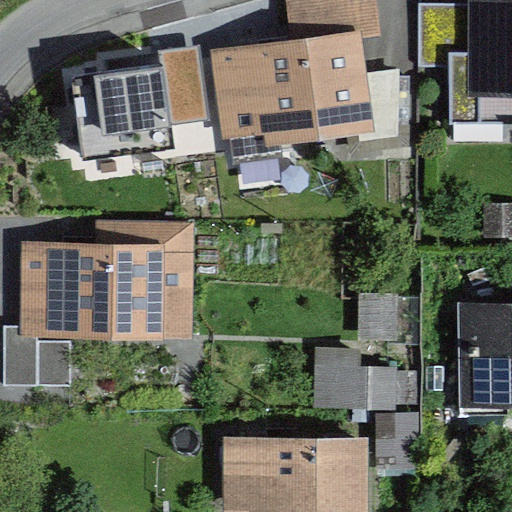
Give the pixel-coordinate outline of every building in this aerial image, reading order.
[(375,0),(289,0),(295,41),(214,51),(226,147),(376,127),(365,39),(381,37),(375,0)] [(511,5),(457,5),(455,126),(511,126),(511,5)] [(83,145),(174,134),(166,58),(75,68),(83,145)] [(192,226),(129,226),(129,241),(22,242),(23,327),(108,326),(193,326),(192,226)] [(398,295),(359,294),(357,342),(397,343),(398,295)] [(511,303),(465,305),(468,410),(511,408),(511,303)] [(4,330),(6,388),(71,386),(70,345),(39,346),(38,329),(4,330)] [(361,349),(317,348),(317,409),(395,410),(396,368),(361,367),(361,349)] [(414,418),(378,419),(379,472),(415,471),(414,418)] [(371,511),(371,444),(229,445),(229,511),(371,511)]
